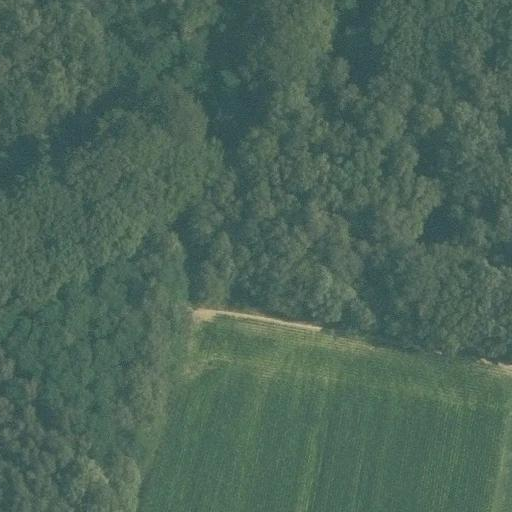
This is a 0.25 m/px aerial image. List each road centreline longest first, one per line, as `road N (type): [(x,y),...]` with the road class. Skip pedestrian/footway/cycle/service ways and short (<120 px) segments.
road 1 (track): [(0,278),(240,145),(341,48)]
road 2 (track): [(341,48),(511,33)]
